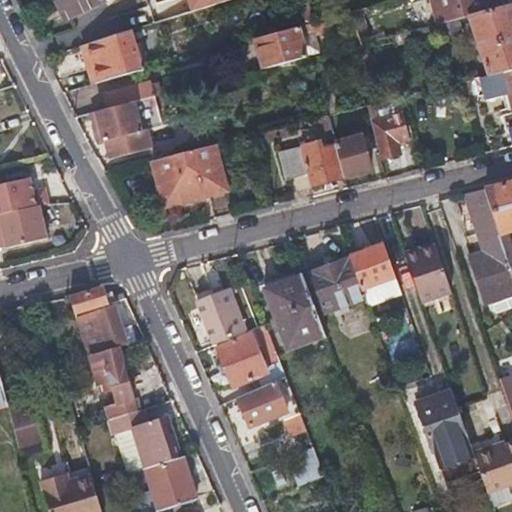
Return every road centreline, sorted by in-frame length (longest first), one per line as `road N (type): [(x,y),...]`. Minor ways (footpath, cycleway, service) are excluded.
road 1 (tertiary): [(134,262),(511,163)]
road 2 (residential): [(0,8),(134,262)]
road 3 (residential): [(134,262),(242,511)]
road 4 (tertiary): [(0,292),(134,262)]
